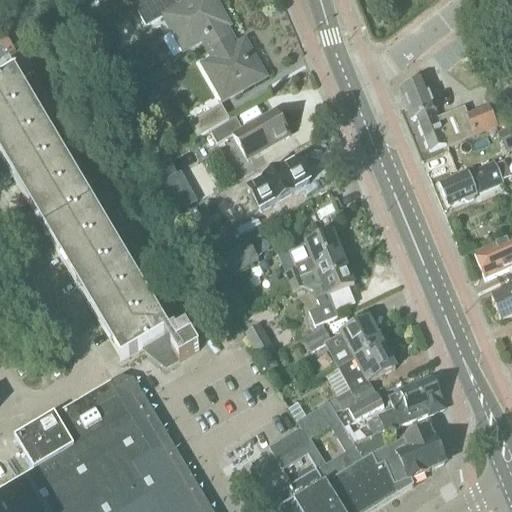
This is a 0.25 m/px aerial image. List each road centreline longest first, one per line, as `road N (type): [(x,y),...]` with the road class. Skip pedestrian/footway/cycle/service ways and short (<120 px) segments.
road 1 (tertiary): [(511,470),(348,86)]
road 2 (residential): [(468,0),(348,86)]
